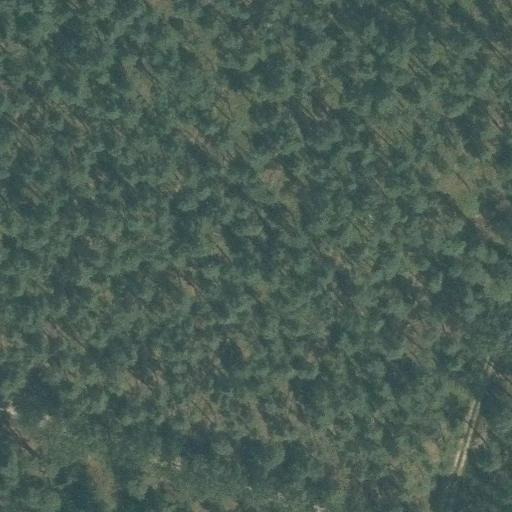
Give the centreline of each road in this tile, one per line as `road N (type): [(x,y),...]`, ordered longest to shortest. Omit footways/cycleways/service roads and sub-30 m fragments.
road 1 (track): [(0,405),(317,511)]
road 2 (track): [(441,511),(511,273)]
